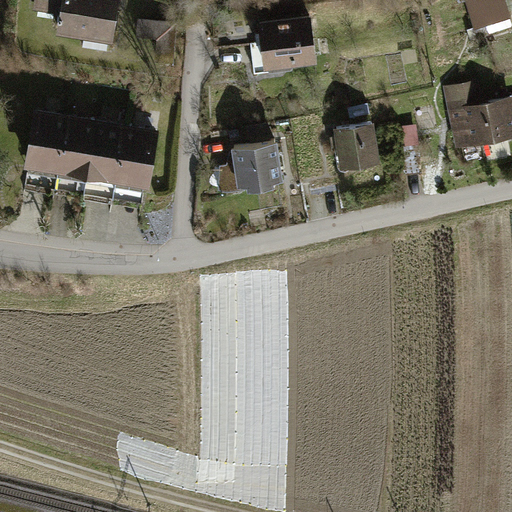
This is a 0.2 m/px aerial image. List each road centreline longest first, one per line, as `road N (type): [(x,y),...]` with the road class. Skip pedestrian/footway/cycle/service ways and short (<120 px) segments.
road 1 (residential): [(0,254),(75,263),(182,261),(511,189)]
road 2 (track): [(0,447),(224,511)]
